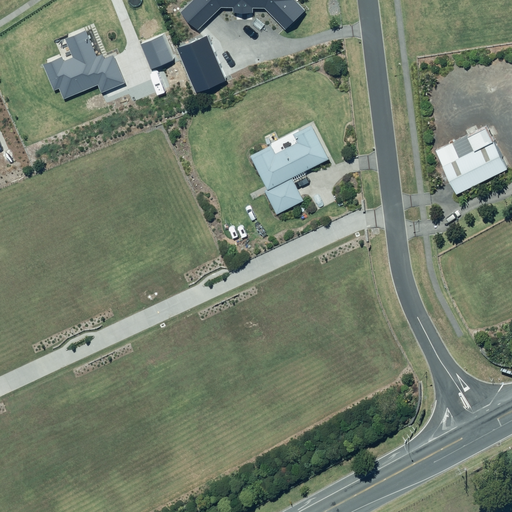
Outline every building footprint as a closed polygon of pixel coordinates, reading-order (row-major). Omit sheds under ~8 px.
[(497,0),(461,0),(445,12),(454,26),(439,36),(459,64),(473,53),(469,47),(511,18),(497,0)] [(116,100),(113,101),(128,144),(158,133),(143,90),(139,92),(136,84),(123,88),(120,80),(110,83),(116,100)] [(447,111),(427,120),(436,139),(456,130),(447,111)] [(314,122),(252,153),(269,187),(265,189),(278,213),(305,200),(293,176),(296,174),(297,176),(305,173),(304,171),(332,157),(314,122)] [(489,125),(438,150),(459,192),(509,167),(489,125)] [(188,130),(169,138),(177,157),(196,149),(188,130)] [(48,150),(32,139),(16,162),(32,173),(48,150)]
